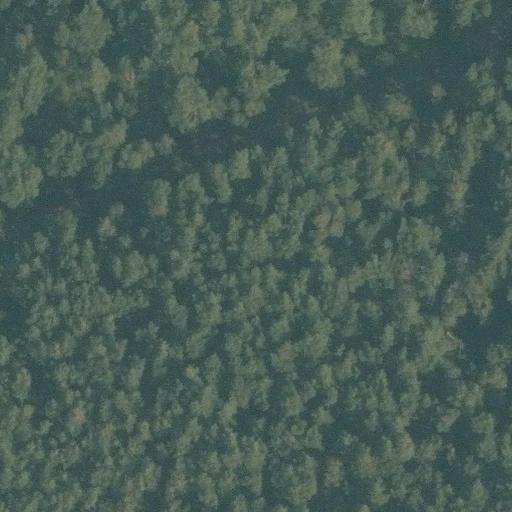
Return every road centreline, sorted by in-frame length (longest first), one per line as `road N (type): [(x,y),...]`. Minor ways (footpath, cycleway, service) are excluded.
road 1 (unknown): [(416,69),(0,238)]
road 2 (track): [(412,92),(0,269)]
